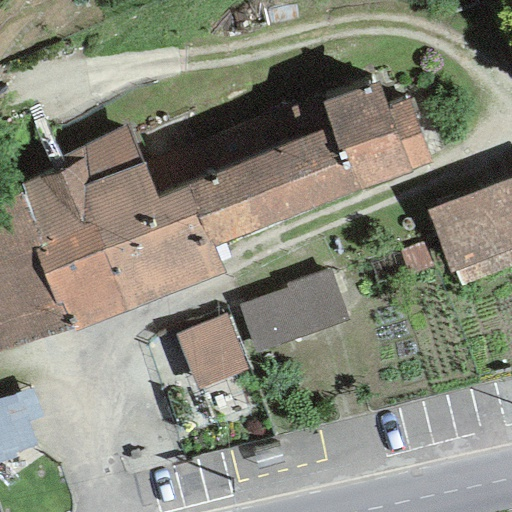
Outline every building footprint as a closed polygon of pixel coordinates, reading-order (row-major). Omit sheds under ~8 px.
[(370,35),(0,196),(0,341),(423,157),(370,35)] [(511,177),(419,213),(450,294),(511,270),(511,177)] [(332,271),(240,304),(257,349),(348,316),(332,271)] [(224,314),(176,333),(197,387),(245,368),(224,314)] [(0,446),(47,429),(27,376),(0,386),(0,446)]
